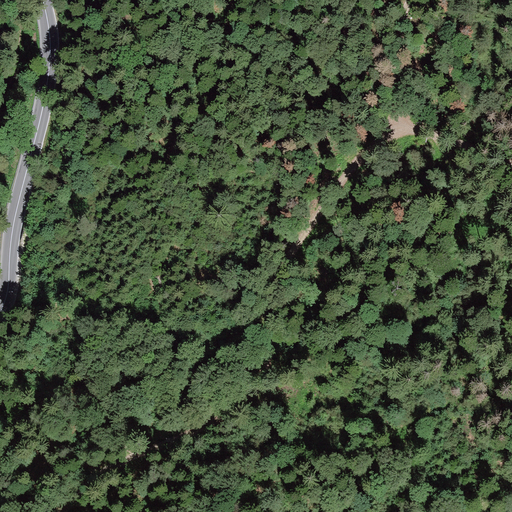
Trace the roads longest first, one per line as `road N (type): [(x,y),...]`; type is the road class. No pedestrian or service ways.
road 1 (track): [(83,487),(220,416),(252,390),(263,375),(277,286),(290,257),(398,117)]
road 2 (secondary): [(0,313),(47,81),(43,0)]
road 3 (track): [(132,0),(169,39),(193,46),(213,38),(235,0)]
